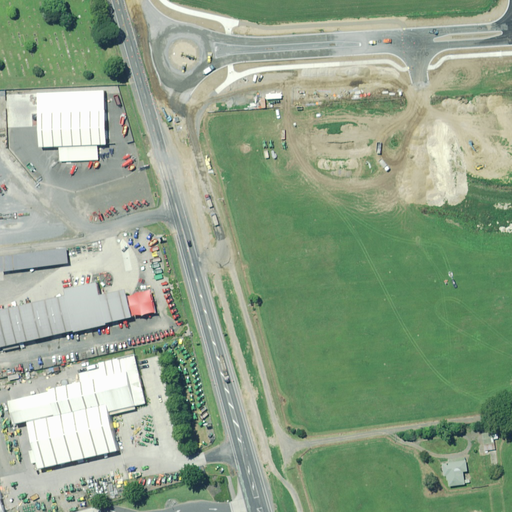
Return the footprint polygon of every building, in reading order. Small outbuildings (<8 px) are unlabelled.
[(105,92),(40,93),(41,147),(57,147),(57,162),(98,161),(98,147),(106,146),(105,92)] [(3,257),(5,272),(73,264),(71,249),(3,257)] [(110,323),(137,317),(131,290),(105,296),(102,283),(70,290),(71,296),(0,311),(0,348),(78,331),(79,332),(111,325),(110,323)] [(78,382),(10,399),(16,426),(29,423),(41,472),(119,453),(110,414),(148,405),(136,355),(101,363),(103,369),(76,375),(78,382)] [(498,444),(486,446),(487,452),(493,451),(495,469),(501,469),(498,444)] [(451,454),(430,459),(436,486),(457,480),(451,454)]
